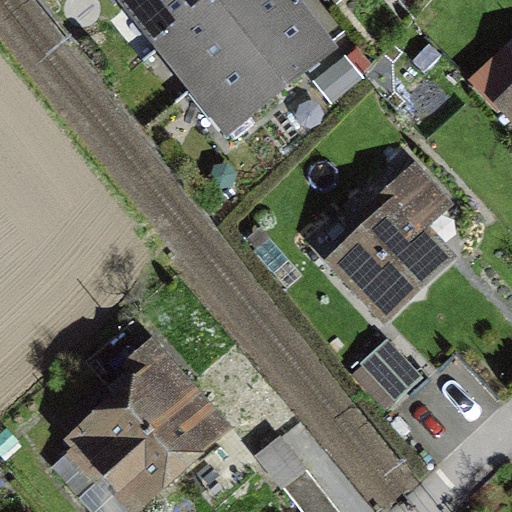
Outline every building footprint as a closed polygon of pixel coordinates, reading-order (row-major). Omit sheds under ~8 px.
[(219,0),(140,0),(170,39),(219,0)] [(294,7),(288,0),(219,0),(170,39),(203,79),(294,7)] [(327,48),(294,7),(203,79),(236,120),(327,48)] [(511,81),(495,97),(511,115),(511,81)] [(417,176),(329,254),(382,314),(443,259),(418,230),(444,206),(417,176)] [(120,408),(174,469),(218,430),(152,355),(132,372),(144,386),(120,408)] [(174,469),(120,408),(73,446),(128,510),(174,469)] [(339,511),(299,462),(272,483),(295,511),(339,511)]
